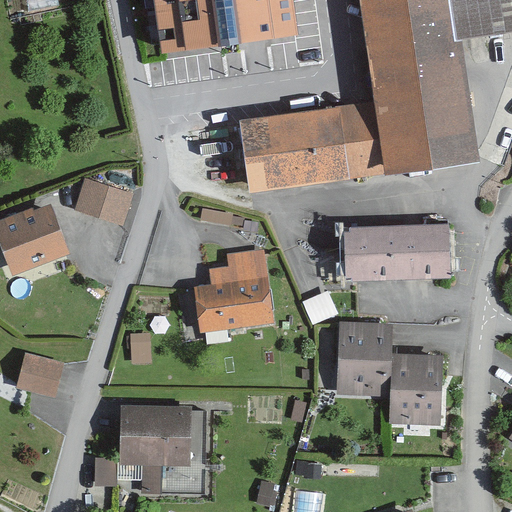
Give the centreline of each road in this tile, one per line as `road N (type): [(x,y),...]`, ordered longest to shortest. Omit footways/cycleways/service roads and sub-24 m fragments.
road 1 (residential): [(125,0),(157,176),(78,424),(65,511)]
road 2 (residential): [(482,307),(472,407),(479,511)]
road 3 (residential): [(511,185),(484,271),(482,307)]
